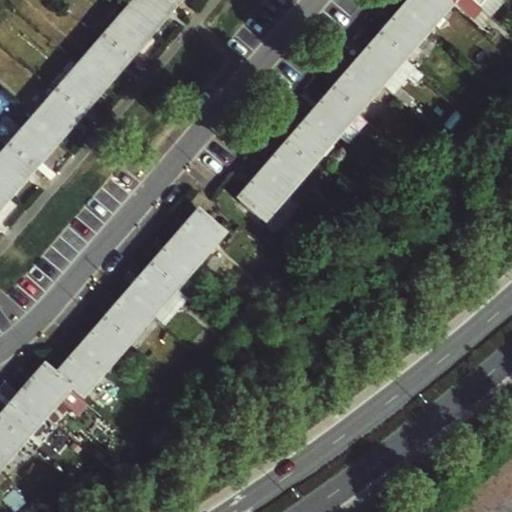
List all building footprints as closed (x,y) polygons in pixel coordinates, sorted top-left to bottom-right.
[(169,0),(136,0),(127,11),(150,31),(173,4),(169,0)] [(445,0),(408,0),(401,10),(424,30),(448,2),(445,0)] [(445,0),(448,2),(466,16),(468,18),(483,0),(445,0)] [(483,0),(468,18),(479,27),(502,2),(499,0),(483,0)] [(424,30),(401,10),(378,36),(401,57),(424,30)] [(150,31),(127,11),(103,38),(126,58),(150,31)] [(378,36),(354,63),(377,84),(401,57),(378,36)] [(103,85),(126,58),(103,38),(80,65),(103,85)] [(414,69),(401,57),(377,84),(391,96),(414,69)] [(351,114),(377,84),(354,63),(328,94),(351,114)] [(56,92),(79,112),(103,85),(80,65),(56,92)] [(47,85),(25,111),(33,119),(56,92),(47,85)] [(79,112),(56,92),(33,119),(56,139),(79,112)] [(329,140),(351,114),(328,94),(305,121),(329,140)] [(9,147),(32,166),(56,139),(33,119),(9,147)] [(305,121),(283,146),(306,166),(329,140),(305,121)] [(283,146),(260,173),(283,194),(306,166),(283,146)] [(32,166),(9,147),(0,157),(0,184),(10,193),(32,166)] [(283,194),(260,173),(237,200),(260,220),(283,194)] [(0,203),(10,193),(0,184),(0,203)] [(196,214),(173,241),(195,261),(219,233),(196,214)] [(171,289),(195,261),(173,241),(148,269),(171,289)] [(149,315),(171,289),(148,269),(126,295),(149,315)] [(149,315),(126,295),(102,323),(125,342),(149,315)] [(102,323),(80,349),(103,368),(125,342),(102,323)] [(193,352),(182,343),(173,353),(184,363),(193,352)] [(80,349),(55,378),(66,388),(78,397),(103,368),(80,349)] [(66,388),(55,378),(43,367),(19,395),(43,415),(66,388)] [(0,425),(19,442),(43,415),(19,395),(0,417),(0,425)] [(0,464),(19,442),(0,425),(0,464)]
